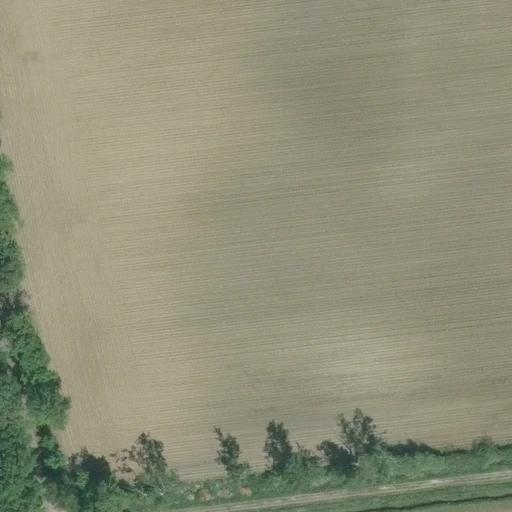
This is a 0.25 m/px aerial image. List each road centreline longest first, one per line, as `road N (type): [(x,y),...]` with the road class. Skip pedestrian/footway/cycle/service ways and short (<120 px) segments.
road 1 (track): [(180,511),(511,474)]
road 2 (residential): [(49,511),(0,314)]
